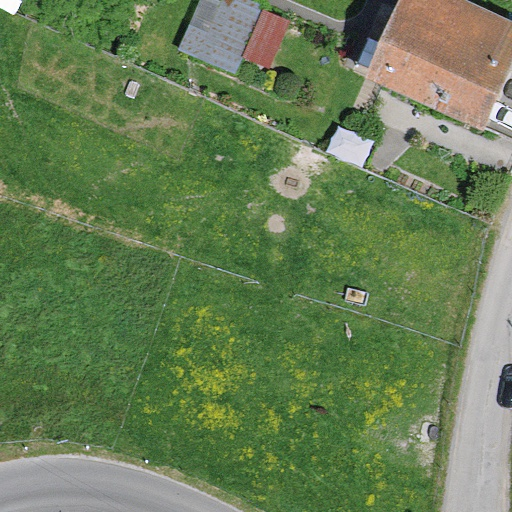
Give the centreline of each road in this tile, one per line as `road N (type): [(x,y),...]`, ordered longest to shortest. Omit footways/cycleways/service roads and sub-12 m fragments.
road 1 (unclassified): [(511,273),(487,384),(479,511)]
road 2 (tertiary): [(0,496),(76,488),(143,497),(178,511)]
